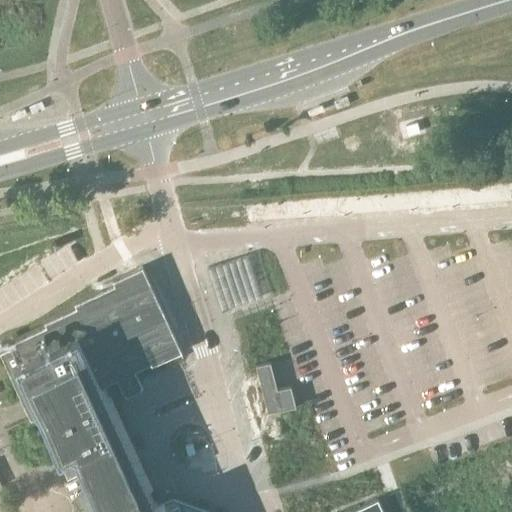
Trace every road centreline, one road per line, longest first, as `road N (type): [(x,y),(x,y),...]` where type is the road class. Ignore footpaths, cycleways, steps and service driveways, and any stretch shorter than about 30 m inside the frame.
road 1 (secondary): [(146,130),(325,73),(393,46),(399,35)]
road 2 (secondary): [(399,35),(388,30),(140,106)]
road 3 (secondary): [(0,171),(146,130)]
road 4 (secondary): [(140,106),(0,148)]
